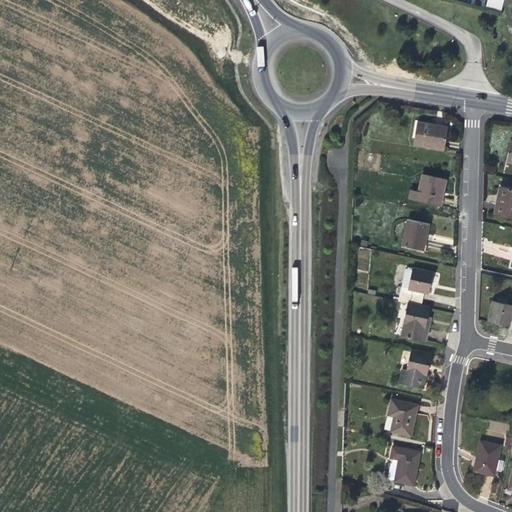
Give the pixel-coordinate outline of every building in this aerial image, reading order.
[(444,149),(447,128),(437,126),(416,123),(413,144),(444,149)] [(442,196),(446,179),(422,174),(419,192),(413,190),(412,191),(410,192),(410,193),(409,193),(409,195),(409,196),(409,197),(409,198),(410,199),(411,200),(416,201),(440,206),(442,196)] [(511,189),(500,187),(498,197),(496,204),(499,205),(497,215),(511,218),(511,189)] [(426,236),(429,224),(408,219),(402,246),(423,251),(426,236)] [(430,284),(433,273),(408,268),(405,269),(398,301),(408,304),(421,306),(424,292),(428,293),(430,284)] [(511,320),(511,305),(493,301),(488,322),(499,324),(508,326),(510,320),(511,320)] [(422,340),(427,317),(428,308),(421,306),(408,304),(402,336),(422,340)] [(428,331),(431,318),(427,317),(422,340),(426,341),(428,331)] [(425,377),(426,375),(427,375),(431,355),(411,350),(406,370),(402,370),(399,384),(423,390),(425,377)] [(413,424),(417,405),(391,400),(387,415),(394,416),(391,431),(411,435),(413,424)] [(391,431),(394,416),(387,415),(384,430),(391,431)] [(494,475),(500,446),(480,441),(474,471),(480,472),(494,475)] [(413,485),(419,452),(392,447),(390,458),(398,460),(397,464),(395,480),(394,481),(413,485)] [(395,480),(397,464),(391,463),(388,479),(395,480)]
